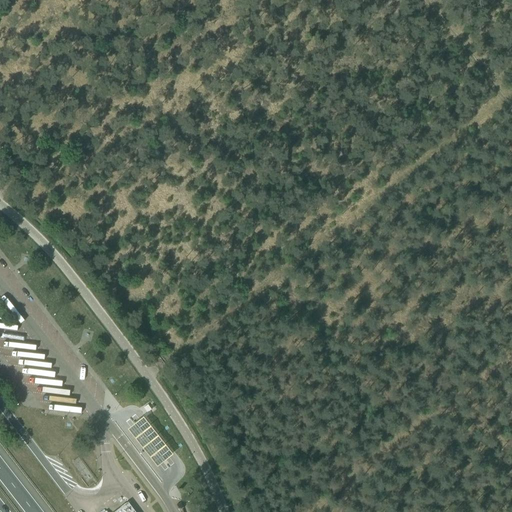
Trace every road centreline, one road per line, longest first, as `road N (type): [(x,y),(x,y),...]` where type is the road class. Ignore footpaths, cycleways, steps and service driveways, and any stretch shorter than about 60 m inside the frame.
road 1 (track): [(511,95),(149,374)]
road 2 (unclassified): [(225,511),(188,430),(146,369),(61,265),(0,206)]
road 3 (track): [(427,0),(511,109)]
